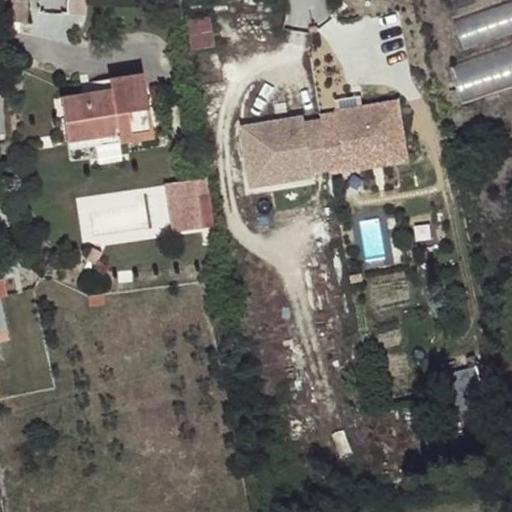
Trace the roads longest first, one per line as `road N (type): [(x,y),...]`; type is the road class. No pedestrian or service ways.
road 1 (unknown): [(316,0),(246,81),(231,153),(240,205),(281,265),(292,319)]
road 2 (unknown): [(319,0),(391,61),(423,154)]
